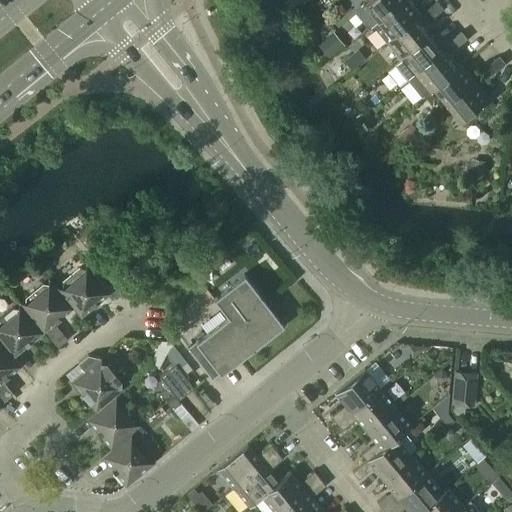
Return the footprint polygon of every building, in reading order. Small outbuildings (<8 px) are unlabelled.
[(370,28),(373,26),(405,0),(370,0),(356,11),(370,28)] [(422,15),(409,0),(405,0),(373,26),(386,42),(387,41),(393,37),(416,19),(422,15)] [(435,16),(444,9),(438,1),(429,9),(435,16)] [(387,41),(401,59),(430,35),(416,19),(393,37),(387,41)] [(453,38),(459,46),(468,38),(462,31),(453,38)] [(341,48),(330,35),(319,44),(330,57),(341,48)] [(443,52),(430,35),(401,59),(395,64),(409,80),(443,52)] [(459,46),(453,38),(444,45),(451,53),(459,46)] [(457,69),(443,52),(409,80),(423,98),(425,96),(457,69)] [(346,60),(353,69),(361,63),(353,54),(346,60)] [(491,62),(498,70),(507,63),(500,55),(491,62)] [(498,70),(491,62),(482,70),(488,78),(498,70)] [(439,112),(448,104),(476,81),(462,64),(457,69),(425,96),(439,112)] [(476,81),(448,104),(462,121),(490,98),(476,81)] [(411,125),(400,134),(405,140),(416,131),(411,125)] [(483,179),(485,167),(471,165),(469,177),(483,179)] [(86,262),(56,286),(73,307),(81,316),(110,292),(86,262)] [(195,342),(187,348),(212,380),(219,374),(220,374),(250,351),(250,350),(283,325),(258,293),(259,293),(244,274),(213,298),(227,316),(195,341),(195,342)] [(73,307),(56,286),(48,277),(19,301),(43,331),(73,307)] [(123,292),(119,287),(113,280),(112,282),(106,286),(116,299),(123,292)] [(0,316),(0,339),(13,355),(43,331),(19,301),(0,316)] [(0,339),(0,399),(2,402),(13,393),(2,380),(21,365),(13,355),(0,339)] [(115,394),(125,386),(100,356),(99,358),(98,357),(88,355),(78,363),(84,370),(71,381),(95,410),(95,411),(115,394)] [(330,416),(336,423),(380,387),(379,386),(389,378),(375,361),(365,369),(364,368),(346,382),(334,392),(344,404),(330,416)] [(179,399),(193,387),(174,364),(160,376),(179,399)] [(441,369),(433,376),(436,380),(443,381),(448,377),(441,369)] [(455,371),(452,403),(472,405),(475,373),(455,371)] [(380,387),(336,423),(341,430),(356,418),(365,430),(395,405),(380,387)] [(140,424),(115,394),(95,411),(95,410),(86,418),(110,448),(131,431),(140,424)] [(179,417),(187,411),(175,396),(167,402),(179,417)] [(360,453),(366,460),(396,436),(411,424),(395,405),(365,430),(375,442),(360,453)] [(448,425),(440,432),(444,436),(450,437),(455,433),(448,425)] [(155,461),(131,431),(110,448),(101,456),(125,485),(155,461)] [(372,467),(381,478),(411,454),(396,436),(366,460),(352,471),(358,479),(372,467)] [(471,437),(463,444),(470,453),(478,446),(471,437)] [(233,488),(276,451),(271,444),(257,456),(247,444),(217,469),(233,488)] [(276,451),(233,488),(248,507),(260,497),(260,496),(277,482),(277,481),(268,470),(282,458),(276,451)] [(426,473),(411,454),(381,478),(391,490),(377,502),(382,509),(426,473)] [(260,496),(260,497),(273,511),(278,511),(303,492),(319,478),(314,471),(299,483),(289,471),(277,481),(277,482),(260,496)] [(392,511),(402,504),(408,511),(416,511),(442,492),(441,491),(426,473),(382,509),(385,511),(392,511)] [(278,511),(315,511),(320,508),(311,496),(325,485),(319,478),(303,492),(278,511)] [(447,486),(441,491),(442,492),(416,511),(453,511),(463,505),(447,486)] [(190,499),(198,493),(194,488),(187,494),(190,499)] [(479,511),(469,500),(463,505),(453,511),(479,511)]
